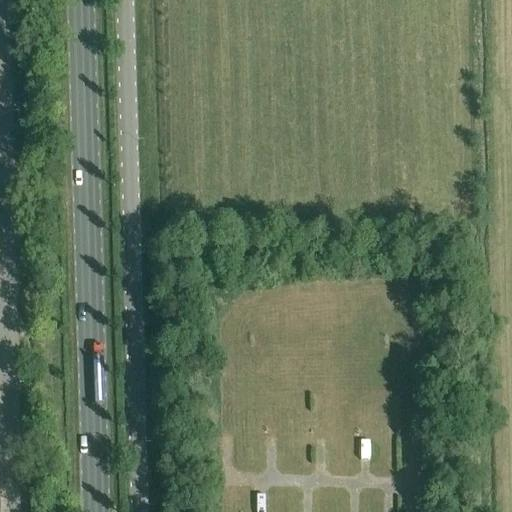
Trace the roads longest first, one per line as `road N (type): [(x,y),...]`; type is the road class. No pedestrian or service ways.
road 1 (primary): [(94,511),(80,0)]
road 2 (unclassified): [(138,511),(125,0)]
road 3 (residential): [(11,511),(1,0)]
